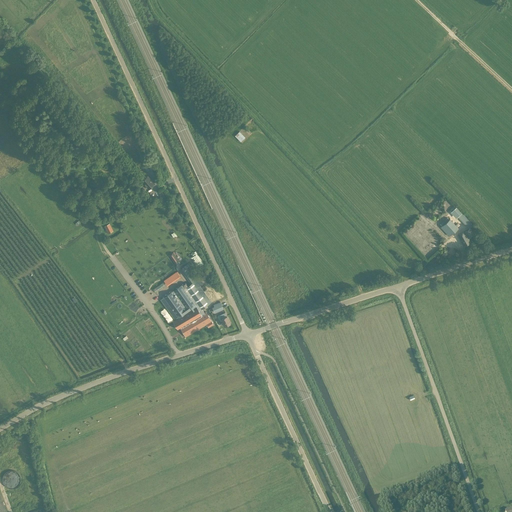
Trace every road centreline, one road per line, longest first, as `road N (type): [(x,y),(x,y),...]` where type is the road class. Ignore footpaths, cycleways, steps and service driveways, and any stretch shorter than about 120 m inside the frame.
road 1 (unclassified): [(246,334),(94,0)]
road 2 (tertiary): [(0,428),(112,376),(246,334)]
road 3 (unclassified): [(478,511),(397,286)]
road 4 (tertiary): [(329,511),(246,334)]
road 5 (tertiary): [(246,334),(397,286)]
road 6 (tertiary): [(397,286),(511,249)]
